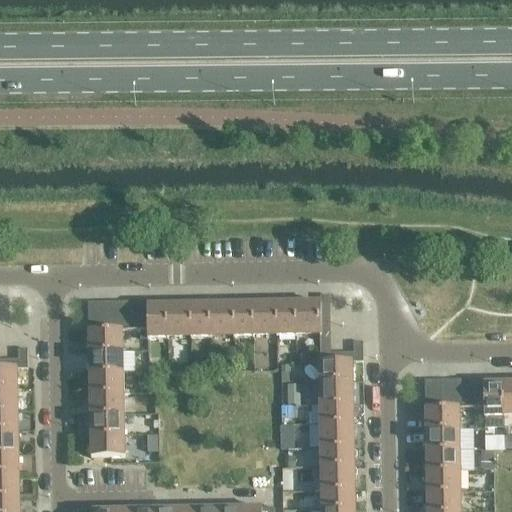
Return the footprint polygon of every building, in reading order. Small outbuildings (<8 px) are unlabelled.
[(136,332),(135,303),(123,304),(123,332),(136,332)] [(148,332),(147,307),(149,307),(148,303),(135,303),(136,332),(148,332)] [(111,331),(110,304),(98,304),(98,311),(98,318),(98,325),(98,332),(111,331)] [(123,332),(123,304),(110,304),(111,331),(122,331),(122,332),(123,332)] [(297,335),(296,304),(277,305),(278,335),(277,335),(277,338),(297,338),(297,335)] [(321,317),(320,310),(320,304),(296,304),(297,335),(321,334),(321,329),(321,323),(321,317)] [(235,336),(234,305),(210,306),(211,336),(234,336),(235,336)] [(254,335),(253,305),(234,305),(235,336),(234,336),(234,339),(254,338),(254,335)] [(278,335),(277,305),(253,305),(254,335),(277,335),(278,335)] [(192,337),(191,306),(167,307),(168,337),(191,337),(192,337)] [(211,336),(210,306),(191,306),(192,337),(191,337),(191,340),(211,339),(211,336)] [(168,337),(167,307),(149,307),(147,307),(148,332),(148,340),(168,340),(168,337)] [(123,353),(122,332),(122,331),(111,331),(98,332),(89,332),(90,353),(123,353)] [(123,374),(123,353),(90,353),(90,374),(123,374)] [(335,364),(335,355),(330,355),(321,355),(321,364),(335,364)] [(353,383),(352,364),(352,363),(348,364),(342,364),(335,364),(321,364),(319,364),(319,384),(322,384),(353,383)] [(0,389),(17,389),(17,370),(13,370),(6,370),(0,370),(0,389)] [(124,395),(123,374),(90,374),(90,395),(124,395)] [(472,410),(472,381),(459,382),(460,410),(472,410)] [(485,410),(484,385),(485,385),(485,381),(472,381),(472,410),(485,410)] [(447,409),(447,382),(434,382),(434,389),(435,396),(435,403),(435,410),(447,409)] [(460,410),(459,382),(447,382),(447,409),(459,409),(459,410),(460,410)] [(353,407),(353,383),(322,384),(323,407),(323,408),(353,407)] [(504,385),(485,385),(484,385),(485,410),(485,419),(505,418),(505,415),(504,415),(504,385)] [(0,413),(18,413),(17,389),(0,389),(0,413)] [(124,416),(124,395),(90,395),(91,416),(124,416)] [(353,426),(353,407),(323,408),(323,407),(320,407),(320,427),(323,427),(353,426)] [(459,431),(459,410),(459,409),(447,409),(435,410),(426,410),(426,431),(459,431)] [(0,432),(18,432),(18,413),(0,413),(0,432)] [(124,437),(124,416),(91,416),(91,437),(124,437)] [(354,450),(353,426),(323,427),(324,450),(324,451),(354,450)] [(460,452),(459,431),(426,431),(427,452),(460,452)] [(0,456),(19,456),(18,432),(0,432),(0,456)] [(125,459),(124,437),(91,437),(92,459),(125,459)] [(354,469),(354,450),(324,451),(324,450),(321,450),(321,470),(324,470),(354,469)] [(460,473),(460,452),(427,452),(427,473),(460,473)] [(0,475),(19,475),(19,456),(0,456),(0,475)] [(355,493),(354,469),(324,470),(324,493),(324,494),(355,493)] [(461,494),(460,473),(427,473),(427,494),(461,494)] [(0,499),(20,499),(19,475),(0,475),(0,499)] [(348,511),(355,511),(355,493),(324,494),(324,493),(321,493),(321,511),(348,511)] [(460,511),(461,494),(427,494),(427,511),(460,511)] [(0,511),(19,511),(20,499),(0,499),(0,511)]
